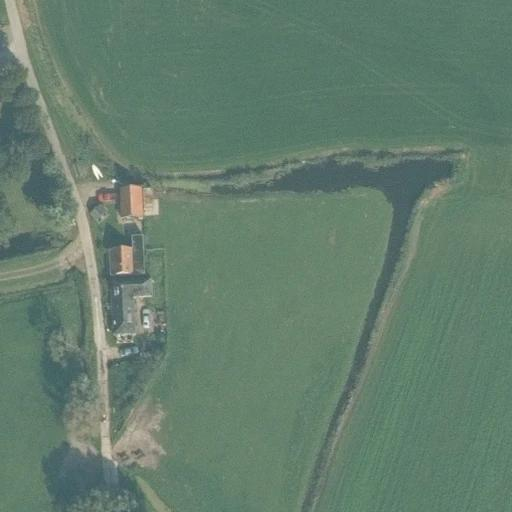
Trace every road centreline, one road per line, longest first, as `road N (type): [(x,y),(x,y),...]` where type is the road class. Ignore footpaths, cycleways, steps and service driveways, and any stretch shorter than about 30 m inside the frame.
road 1 (unclassified): [(87,244),(8,0)]
road 2 (track): [(109,474),(87,244)]
